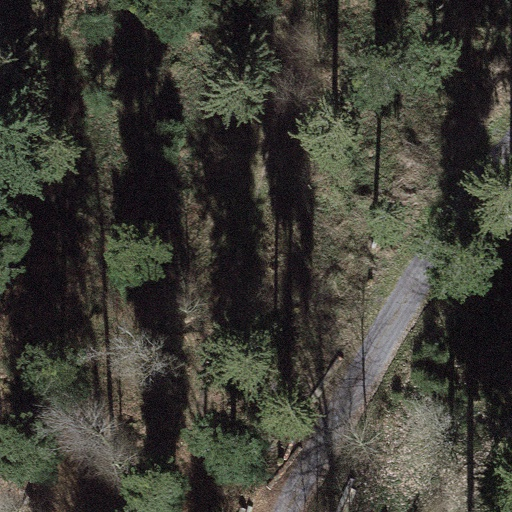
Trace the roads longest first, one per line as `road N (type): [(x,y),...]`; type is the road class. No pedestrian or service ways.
road 1 (track): [(167,511),(308,0)]
road 2 (track): [(274,511),(322,418),(511,176)]
